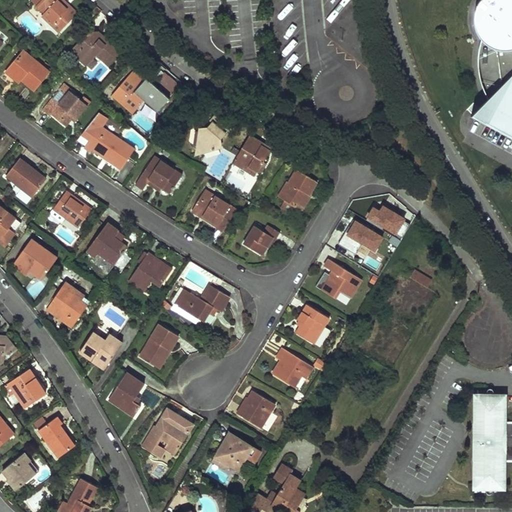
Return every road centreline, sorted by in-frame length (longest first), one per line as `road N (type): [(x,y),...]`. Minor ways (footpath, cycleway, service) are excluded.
road 1 (residential): [(0,111),(144,217),(278,297)]
road 2 (residential): [(105,0),(217,89),(359,165)]
road 3 (tertiary): [(511,260),(420,113),(382,0)]
road 4 (residential): [(140,511),(88,408),(0,286)]
road 5 (residential): [(359,165),(402,189),(453,240),(490,296),(492,337)]
road 6 (residential): [(278,297),(359,165)]
